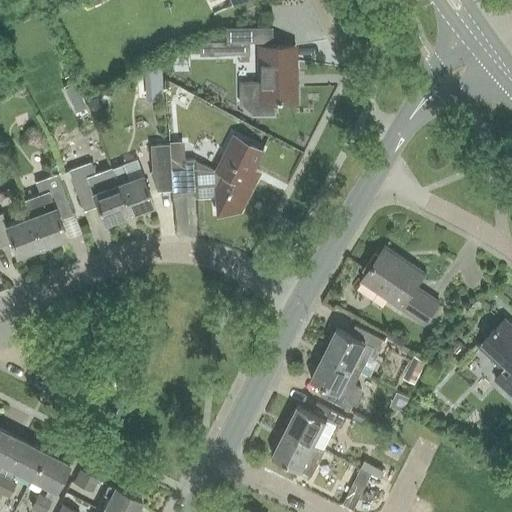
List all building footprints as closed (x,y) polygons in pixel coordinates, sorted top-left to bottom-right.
[(231,29),(224,29),(224,42),(231,42),(239,42),(252,41),(259,41),(272,41),(271,27),(259,28),(231,29)] [(224,42),(208,43),(208,58),(239,57),(252,57),(252,41),(239,42),(231,42),(224,42)] [(258,46),(259,81),(239,81),(240,106),(251,114),(273,114),(272,101),(294,101),(294,99),(290,99),(290,75),(293,75),(292,45),(258,46)] [(178,57),(178,72),(193,72),(192,56),(178,57)] [(251,168),(261,149),(232,135),(214,171),(220,174),(213,189),(215,213),(239,211),(259,172),(251,168)] [(168,144),(149,145),(150,167),(147,169),(155,191),(171,190),(169,159),(168,144)] [(180,158),(169,159),(171,190),(171,193),(184,192),(184,186),(195,185),(194,160),(180,161),(180,158)] [(95,174),(90,161),(69,169),(72,178),(70,179),(83,212),(96,207),(103,223),(105,223),(106,225),(117,221),(116,219),(127,214),(110,168),(95,174)] [(153,205),(141,174),(128,178),(122,164),(110,168),(127,214),(140,210),(141,212),(152,208),(151,205),(153,205)] [(53,245),(64,241),(63,238),(65,237),(59,220),(72,215),(56,174),(36,181),(40,193),(24,199),(30,216),(41,246),(52,242),(53,245)] [(0,213),(0,247),(11,243),(16,256),(18,255),(19,258),(30,254),(29,251),(41,246),(30,216),(6,225),(1,213),(0,213)] [(424,324),(439,303),(416,287),(425,274),(385,246),(361,282),(424,324)] [(511,326),(505,319),(479,347),(504,371),(495,381),(511,397),(511,326)] [(322,354),(360,373),(368,357),(375,360),(379,350),(380,351),(385,342),(355,327),(351,336),(335,328),(322,354)] [(360,387),(355,385),(360,373),(322,354),(310,379),(324,387),(320,396),(349,411),(353,404),(357,407),(363,396),(360,387)] [(428,362),(415,355),(403,377),(417,384),(428,362)] [(283,431),(314,446),(324,451),(337,425),(341,427),(345,418),(316,403),(311,412),(297,405),(283,431)] [(0,482),(21,440),(0,429),(0,464),(2,465),(0,468),(0,482)] [(301,471),(314,446),(283,431),(271,456),(301,471)] [(31,480),(44,452),(21,440),(0,482),(0,492),(8,496),(14,484),(10,482),(15,472),(31,480)] [(44,452),(31,480),(48,488),(43,498),(37,495),(31,508),(39,511),(43,511),(54,491),(55,492),(69,464),(44,452)] [(91,492),(98,479),(78,469),(71,482),(91,492)] [(353,509),(370,474),(360,469),(343,504),(353,509)] [(102,510),(105,511),(135,511),(141,501),(108,483),(102,494),(108,497),(102,510)] [(56,511),(77,511),(61,503),(56,511)]
